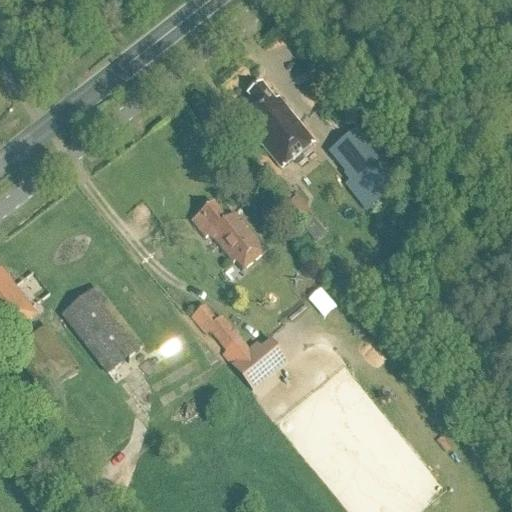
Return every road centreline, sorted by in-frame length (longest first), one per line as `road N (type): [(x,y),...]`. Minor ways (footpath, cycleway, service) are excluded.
road 1 (unclassified): [(70,159),(274,0)]
road 2 (primary): [(46,129),(212,0)]
road 3 (unknown): [(70,159),(169,286)]
road 4 (track): [(511,106),(415,0)]
